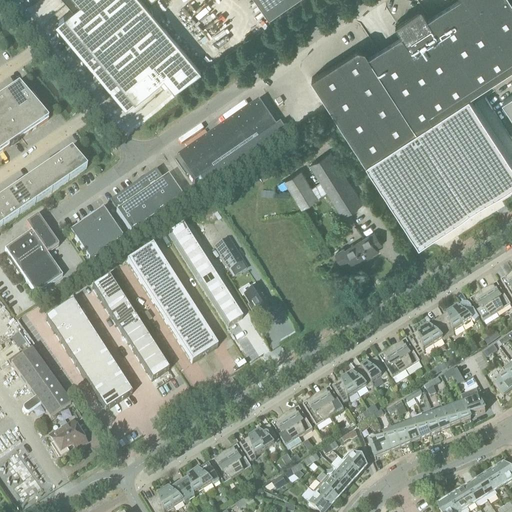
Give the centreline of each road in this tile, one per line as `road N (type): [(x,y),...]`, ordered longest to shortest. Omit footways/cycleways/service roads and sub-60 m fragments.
road 1 (unclassified): [(0,6),(131,162),(366,0)]
road 2 (tertiary): [(127,477),(511,230)]
road 3 (residential): [(130,493),(511,254)]
road 4 (unclassified): [(508,422),(388,476)]
road 5 (unclassified): [(395,487),(511,436)]
road 6 (unknown): [(70,495),(0,393)]
